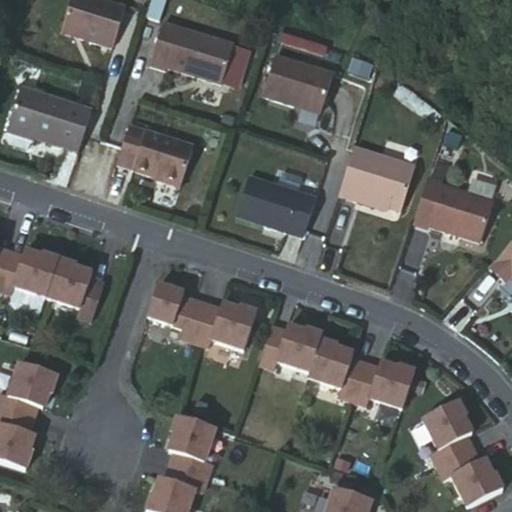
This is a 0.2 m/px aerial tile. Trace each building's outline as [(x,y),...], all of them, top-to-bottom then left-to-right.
[(115,15),(64,0),(62,0),(51,39),(103,55),(115,15)] [(160,6),(146,1),(136,30),(151,34),(160,6)] [(228,59),(158,35),(144,76),(160,81),(161,78),(216,97),(228,59)] [(326,82),(269,64),(256,103),(288,113),(289,109),(315,118),(326,82)] [(84,118),(12,97),(0,136),(0,138),(2,139),(0,144),(0,150),(2,154),(19,159),(24,157),(27,147),(71,160),(84,118)] [(315,118),(289,109),(288,113),(314,121),(315,118)] [(187,159),(123,137),(110,175),(174,197),(187,159)] [(410,167),(350,147),(335,194),(351,200),(353,196),(396,210),(410,167)] [(307,205),(241,183),(228,222),(295,244),(307,205)] [(431,191),(417,186),(403,231),(418,236),(418,233),(471,249),(483,209),(431,193),(431,191)] [(511,236),(478,274),(494,288),(500,282),(511,292),(511,236)] [(0,262),(0,303),(2,305),(5,297),(23,303),(24,300),(39,305),(51,270),(34,264),(31,272),(0,262)] [(68,276),(51,270),(39,305),(53,309),(52,312),(71,319),(68,326),(83,331),(96,294),(65,283),(68,276)] [(175,303),(149,293),(139,325),(174,338),(171,347),(186,351),(200,357),(202,349),(221,355),(222,352),(236,357),(248,322),(231,317),(228,325),(198,314),(183,310),(182,315),(173,312),(175,303)] [(277,340),(263,335),(251,373),(266,377),(268,370),(287,376),(288,373),(302,378),(311,349),(313,343),(296,337),(293,346),(277,340)] [(328,354),(311,349),(302,378),(300,383),(314,388),(313,391),(332,397),(329,405),(344,409),(356,372),(326,362),(328,354)] [(386,382),(356,372),(344,409),(358,414),(361,406),(379,412),(380,410),(395,414),(406,380),(389,374),(386,382)] [(0,421),(25,429),(29,415),(33,400),(42,403),(48,384),(13,373),(8,388),(5,387),(0,403),(0,421)] [(456,511),(463,511),(493,497),(482,482),(474,486),(446,430),(454,425),(445,410),(413,426),(420,440),(417,441),(425,458),(418,462),(432,489),(440,485),(448,503),(451,501),(456,511)] [(25,429),(0,421),(0,472),(19,479),(24,460),(16,457),(25,429)] [(171,445),(161,475),(199,488),(203,474),(196,471),(202,453),(199,451),(204,437),(169,426),(163,443),(171,445)] [(199,488),(161,475),(156,488),(151,505),(143,502),(139,511),(181,511),(186,499),(194,502),(199,488)] [(362,511),(364,508),(329,496),(324,511),(321,510),(320,511),(362,511)]
